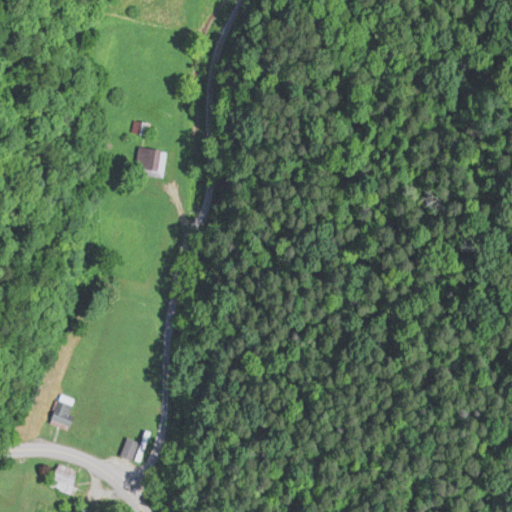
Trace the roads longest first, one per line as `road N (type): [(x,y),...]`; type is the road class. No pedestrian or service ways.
road 1 (residential): [(135,504),(244,133),(257,0)]
road 2 (tertiary): [(0,450),(77,457),(135,504)]
